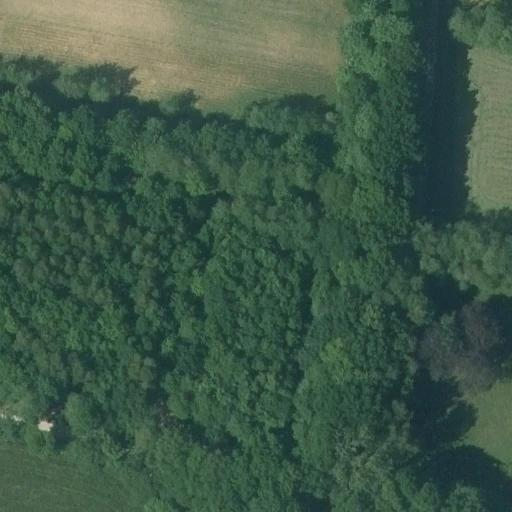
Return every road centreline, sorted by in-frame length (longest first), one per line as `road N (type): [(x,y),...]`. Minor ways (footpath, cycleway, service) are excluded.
road 1 (unknown): [(0,160),(211,198)]
road 2 (track): [(131,449),(332,480)]
road 3 (track): [(131,449),(0,419)]
